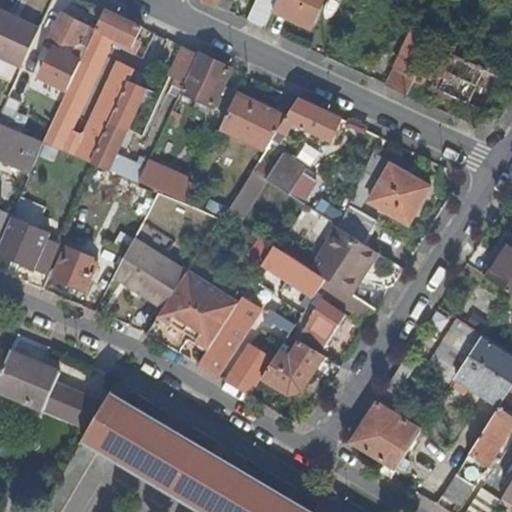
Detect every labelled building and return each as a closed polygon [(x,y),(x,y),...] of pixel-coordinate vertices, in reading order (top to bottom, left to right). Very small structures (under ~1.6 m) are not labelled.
[(203,0),(204,2),(226,12),(232,0),(203,0)] [(256,0),(246,21),(264,29),(273,12),(278,0),(256,0)] [(278,0),(273,12),(310,29),(323,0),(278,0)] [(40,30),(0,11),(0,56),(22,67),(40,30)] [(132,49),(142,28),(105,11),(96,32),(68,91),(44,143),(62,151),(71,130),(111,46),(123,51),(127,51),(129,47),(132,49)] [(457,16),(447,12),(444,18),(436,36),(445,41),(457,16)] [(417,27),(390,88),(408,96),(418,76),(436,36),(444,18),(435,15),(428,32),(417,27)] [(67,56),(62,66),(53,84),(68,91),(96,32),(63,16),(47,47),(49,48),(67,56)] [(62,66),(67,56),(49,48),(44,58),(62,66)] [(170,77),(185,84),(199,55),(183,48),(170,77)] [(214,107),(231,70),(199,55),(185,84),(181,92),(214,107)] [(498,77),(448,55),(442,70),(435,67),(430,78),(437,81),(434,88),(484,111),(498,77)] [(138,107),(145,90),(140,88),(128,82),(133,72),(132,71),(134,65),(125,61),(122,66),(117,64),(110,80),(84,136),(74,157),(106,170),(108,171),(138,184),(139,182),(147,166),(116,153),(138,107)] [(128,82),(140,88),(145,77),(133,72),(128,82)] [(425,80),(418,76),(408,96),(416,100),(425,80)] [(154,94),(145,90),(138,107),(146,110),(154,94)] [(220,130),(266,151),(282,127),(287,119),(237,94),(220,130)] [(10,98),(0,118),(0,121),(10,127),(21,103),(10,98)] [(188,106),(177,101),(167,123),(178,129),(188,106)] [(330,143),(341,121),(299,101),(287,119),(282,127),(288,131),(292,125),(330,143)] [(0,157),(32,171),(44,143),(0,123),(0,157)] [(84,136),(71,130),(62,151),(74,157),(84,136)] [(194,152),(208,158),(218,135),(205,130),(194,152)] [(388,163),(373,155),(349,204),(338,228),(366,246),(376,222),(362,212),(382,178),(379,176),(388,163)] [(305,171),(282,157),(270,176),(256,167),(252,172),(302,204),(315,182),(303,174),(305,171)] [(187,180),(149,162),(147,166),(139,182),(164,192),(165,190),(179,197),(187,180)] [(409,226),(431,188),(393,166),(372,203),(409,226)] [(137,205),(144,187),(138,184),(108,171),(106,170),(98,189),(114,196),(124,200),(137,205)] [(144,187),(137,205),(149,210),(158,193),(144,187)] [(191,194),(186,205),(222,221),(228,210),(191,194)] [(110,204),(121,208),(124,200),(114,196),(110,204)] [(0,245),(12,217),(13,215),(0,209),(0,245)] [(49,234),(12,217),(0,245),(0,255),(48,276),(61,246),(61,245),(47,239),(49,234)] [(351,296),(379,254),(366,246),(338,228),(311,270),(326,280),(351,296)] [(511,234),(484,276),(488,279),(511,241),(511,234)] [(113,278),(165,309),(188,273),(188,272),(134,239),(113,278)] [(511,294),(511,241),(488,279),(511,294)] [(54,278),(67,249),(61,246),(48,276),(54,278)] [(264,266),(314,299),(322,286),(326,280),(311,270),(276,247),(264,266)] [(67,249),(54,278),(85,292),(99,262),(67,249)] [(214,342),(237,307),(188,273),(165,309),(150,331),(148,335),(170,348),(180,331),(192,337),(196,331),(214,342)] [(352,312),(359,301),(351,296),(326,280),(322,286),(314,299),(310,305),(314,307),(299,331),(324,347),(344,316),(326,305),(331,298),(352,312)] [(255,305),(264,290),(252,283),(237,307),(214,342),(208,352),(199,365),(218,377),(261,310),(255,305)] [(456,377),(483,335),(458,319),(427,367),(437,373),(433,380),(448,389),(456,377)] [(180,331),(170,348),(181,355),(189,341),(192,337),(180,331)] [(196,331),(192,337),(189,341),(208,352),(214,342),(196,331)] [(456,377),(500,405),(511,386),(511,353),(483,335),(456,377)] [(302,391),(324,357),(289,337),(274,361),(262,379),(288,394),(302,391)] [(249,345),(225,381),(251,396),(262,379),(274,361),(249,345)] [(0,375),(0,391),(45,409),(56,383),(60,373),(10,353),(0,375)] [(416,363),(407,357),(383,394),(393,400),(416,363)] [(334,379),(341,367),(327,359),(320,371),(334,379)] [(51,412),(62,386),(56,383),(45,409),(51,412)] [(105,404),(62,386),(51,412),(90,428),(105,404)] [(310,511),(217,457),(126,403),(125,401),(111,393),(105,404),(90,428),(74,456),(89,466),(99,448),(207,511),(310,511)] [(422,430),(378,402),(352,442),(396,470),(397,468),(403,458),(422,430)] [(511,429),(511,418),(498,409),(465,459),(472,464),(475,459),(489,467),(511,429)] [(61,511),(89,466),(74,456),(64,473),(69,475),(47,511),(61,511)] [(403,458),(397,468),(402,472),(409,461),(403,458)] [(47,511),(69,475),(64,473),(60,481),(50,497),(47,503),(42,511),(47,511)] [(471,485),(455,475),(441,497),(458,507),(471,485)] [(511,482),(503,496),(511,501),(511,482)] [(466,511),(493,511),(498,504),(501,500),(481,487),(466,511)] [(501,500),(498,504),(510,511),(511,511),(511,501),(503,496),(501,500)]
